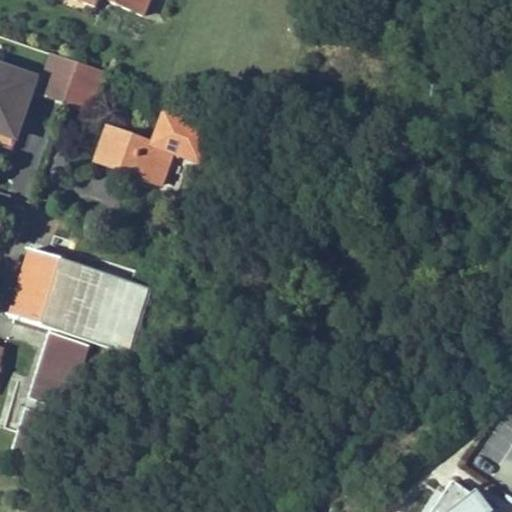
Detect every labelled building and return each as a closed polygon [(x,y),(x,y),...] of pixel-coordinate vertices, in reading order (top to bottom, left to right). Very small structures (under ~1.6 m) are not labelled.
[(74,0),(95,8),(98,0),(112,0),(111,4),(143,17),(149,0),(74,0)] [(79,63),(54,54),(42,90),(67,98),(79,63)] [(93,116),(108,73),(79,63),(67,98),(65,103),(65,104),(65,106),(93,116)] [(0,145),(12,150),(35,80),(0,68),(0,145)] [(65,103),(67,98),(42,90),(40,95),(65,104),(65,103)] [(202,160),(212,131),(166,115),(155,145),(110,129),(98,162),(161,185),(172,153),(201,163),(202,160)] [(202,160),(217,165),(227,136),(212,131),(202,160)] [(449,186),(444,199),(465,207),(469,194),(449,186)] [(147,288),(30,252),(25,269),(30,271),(19,307),(14,306),(10,317),(127,353),(147,288)] [(85,345),(50,334),(13,451),(49,462),(61,421),(43,416),(46,405),(65,411),(85,345)] [(474,511),(481,503),(453,483),(432,511),(474,511)]
